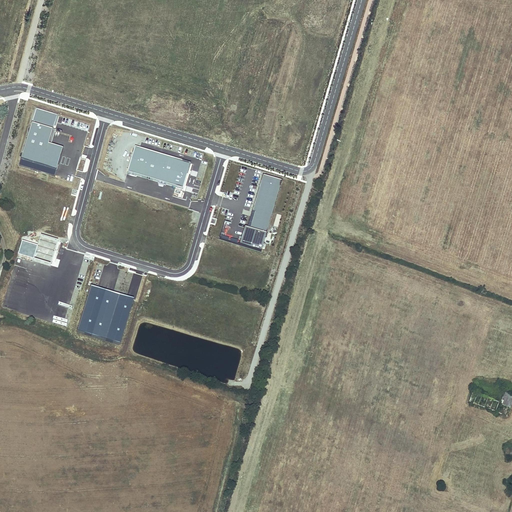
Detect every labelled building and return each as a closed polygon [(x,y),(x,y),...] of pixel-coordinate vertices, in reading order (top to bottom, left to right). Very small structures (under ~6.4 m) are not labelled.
[(59,115),(36,109),(21,160),(57,170),(63,147),(51,144),(59,115)] [(190,165),(135,148),(127,173),(182,190),(190,165)] [(282,181),(263,176),(248,228),(246,228),(241,246),(262,252),(282,181)] [(23,242),(19,254),(50,264),(57,242),(41,237),(38,246),(23,242)] [(134,300),(92,286),(78,331),(120,344),(134,300)] [(510,407),(511,401),(511,395),(504,392),(500,403),(510,407)]
